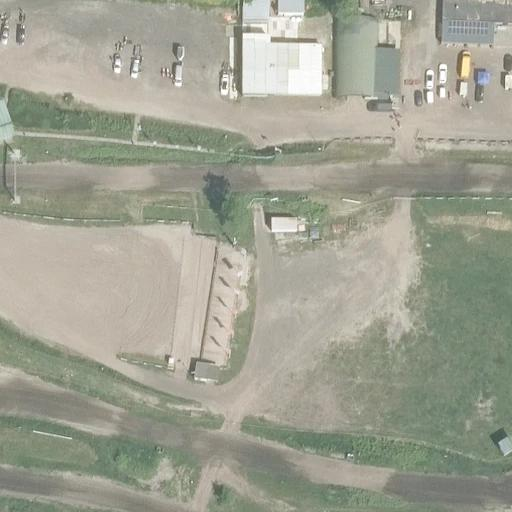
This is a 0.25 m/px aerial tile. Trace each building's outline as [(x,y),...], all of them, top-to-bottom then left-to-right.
[(268,0),(242,0),(243,23),(268,24),(268,0)] [(303,17),(303,0),(277,0),(278,17),(303,17)] [(511,0),(441,0),(441,24),(511,27),(511,0)] [(376,21),(333,20),(333,99),(392,99),(392,53),(376,53),(376,21)] [(268,38),(242,38),(241,97),(320,97),(320,49),(268,49),(268,38)] [(297,234),(297,221),(270,221),(270,235),(297,234)] [(208,368),(196,366),(193,380),(206,382),(208,368)]
